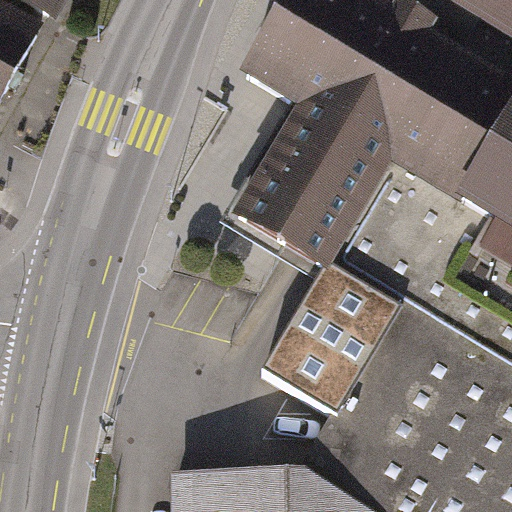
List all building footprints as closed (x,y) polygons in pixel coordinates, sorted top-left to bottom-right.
[(3,0),(55,29),(71,0),(3,0)] [(511,0),(450,0),(433,29),(389,3),(382,14),(358,0),(288,0),(235,89),(290,121),(224,234),(328,295),(394,184),(511,253),(511,0)] [(0,110),(40,35),(0,13),(0,110)] [(392,323),(304,481),(355,511),(511,511),(511,253),(394,184),(328,295),(392,323)] [(355,511),(304,481),(172,488),(173,511),(355,511)]
